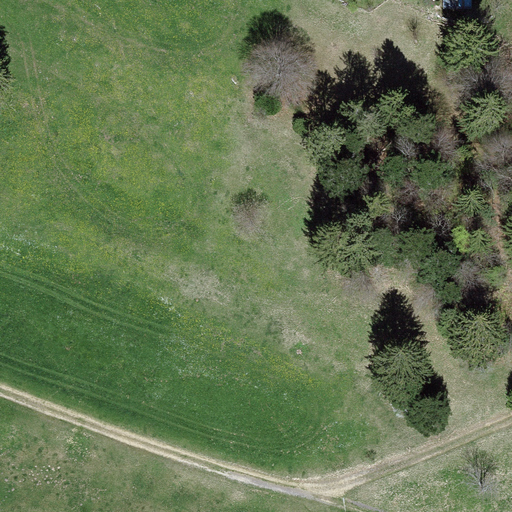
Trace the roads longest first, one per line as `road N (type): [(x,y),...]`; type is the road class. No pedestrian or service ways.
road 1 (track): [(356,511),(0,394)]
road 2 (track): [(316,500),(511,419)]
